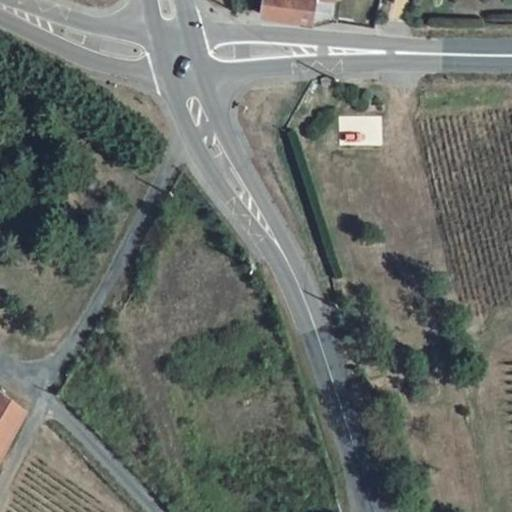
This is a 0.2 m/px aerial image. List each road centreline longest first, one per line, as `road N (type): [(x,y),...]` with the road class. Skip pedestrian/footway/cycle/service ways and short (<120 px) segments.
road 1 (unclassified): [(44,395),(188,134)]
road 2 (secondary): [(303,289),(374,511)]
road 3 (secondary): [(303,289),(206,78)]
road 4 (tertiary): [(411,52),(188,29)]
road 5 (tertiary): [(206,78),(411,52)]
road 6 (secondary): [(188,134),(247,224),(303,289)]
road 7 (tertiary): [(0,20),(57,48),(165,76)]
road 8 (unclassified): [(44,395),(157,511)]
road 9 (tertiary): [(150,25),(91,23),(22,0)]
